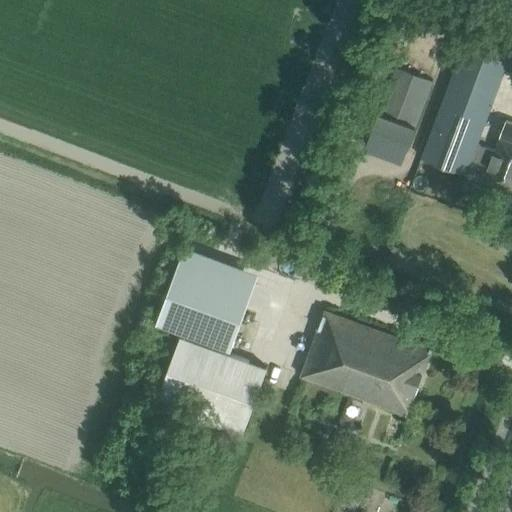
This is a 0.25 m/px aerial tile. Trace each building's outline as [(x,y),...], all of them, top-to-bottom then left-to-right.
[(508,62),(464,46),(422,158),(466,175),(471,161),(477,144),(508,62)] [(378,56),(370,75),(381,79),(389,60),(378,56)] [(379,113),(416,127),(433,81),(396,67),(379,113)] [(511,123),(506,121),(495,151),(477,144),(471,161),(489,167),(484,181),(511,191),(511,123)] [(245,314),(170,286),(157,322),(212,343),(211,347),(229,353),(230,349),(231,350),(245,314)] [(302,376),(408,415),(432,350),(326,311),(302,376)] [(244,435),(268,368),(229,353),(211,347),(181,336),(157,403),(244,435)]
